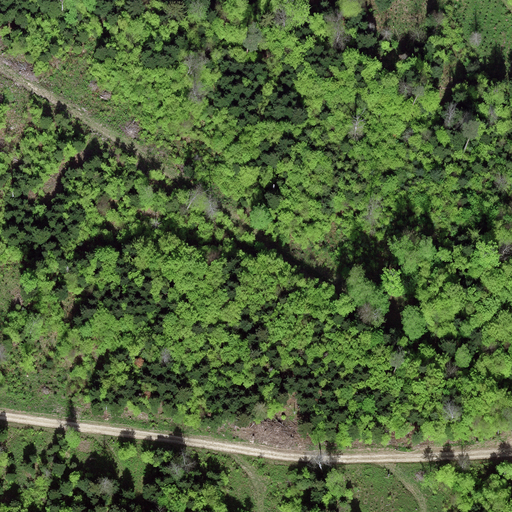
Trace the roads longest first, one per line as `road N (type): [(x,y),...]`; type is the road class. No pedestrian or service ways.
road 1 (track): [(0,68),(511,403)]
road 2 (track): [(511,451),(317,461),(0,413)]
